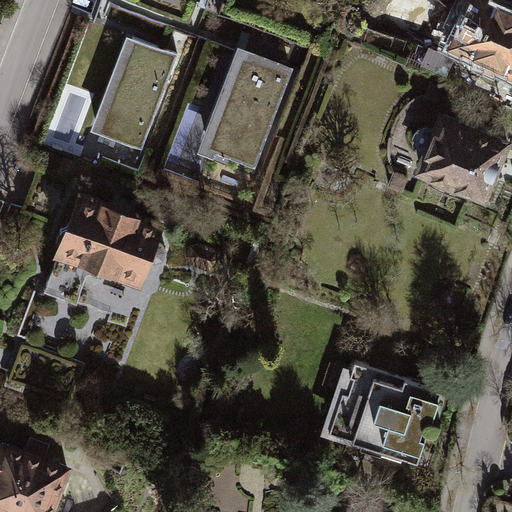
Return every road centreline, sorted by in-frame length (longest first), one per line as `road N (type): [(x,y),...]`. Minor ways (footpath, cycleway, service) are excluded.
road 1 (residential): [(511,357),(470,511)]
road 2 (residential): [(0,115),(43,0)]
